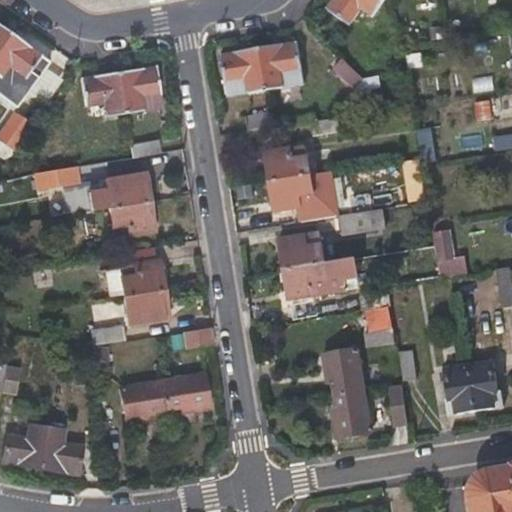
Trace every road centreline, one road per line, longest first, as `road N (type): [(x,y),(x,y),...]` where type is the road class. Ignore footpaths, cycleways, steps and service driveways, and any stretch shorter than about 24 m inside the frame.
road 1 (residential): [(183,18),(257,487)]
road 2 (residential): [(511,448),(257,487)]
road 3 (residential): [(44,0),(90,28),(183,18)]
